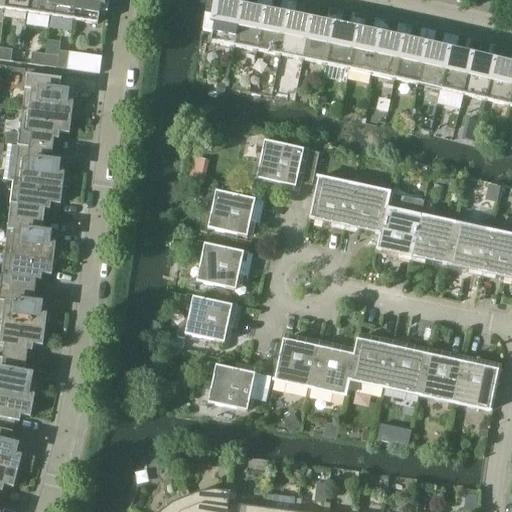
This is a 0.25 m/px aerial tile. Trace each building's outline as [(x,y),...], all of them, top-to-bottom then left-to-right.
[(29,0),(5,0),(4,11),(27,15),(29,0)] [(29,0),(27,15),(50,18),(53,0),(29,0)] [(53,0),(50,18),(73,22),(76,0),(53,0)] [(76,0),(73,22),(97,25),(100,12),(107,13),(109,0),(76,0)] [(234,49),(242,7),(248,8),(249,0),(238,0),(237,6),(219,2),(219,0),(206,0),(205,16),(202,33),(212,34),(210,44),(234,49)] [(234,49),(257,53),(265,11),(271,13),(273,0),(262,0),(260,10),(248,8),(242,7),(234,49)] [(257,53),(280,58),(288,16),(295,17),(297,3),(283,0),(283,1),(286,2),(283,15),(271,13),(265,11),(257,53)] [(280,58),(303,62),(311,21),(317,22),(320,8),(306,5),(306,6),(309,6),(307,20),(295,17),(288,16),(280,58)] [(303,62),(326,67),(334,25),(341,27),(344,13),(329,10),(332,11),(330,24),(317,22),(311,21),(303,62)] [(326,67),(349,71),(357,30),(364,31),(367,17),(352,14),(352,15),(355,16),(353,29),(341,27),(334,25),(326,67)] [(376,34),(364,31),(357,30),(349,71),(372,76),(380,35),(387,36),(390,22),(375,19),(375,20),(379,21),(376,34)] [(399,39),(387,36),(380,35),(372,76),(394,82),(403,40),(410,41),(413,27),(398,24),(398,25),(402,26),(399,39)] [(394,82),(417,87),(426,45),(433,47),(436,33),(421,29),(421,30),(425,31),(422,44),(410,41),(403,40),(394,82)] [(417,87),(440,92),(449,50),(456,52),(459,38),(445,35),(444,35),(448,36),(445,49),(433,47),(426,45),(417,87)] [(440,92),(463,97),(472,56),(479,57),(482,43),(468,40),(467,41),(471,41),(468,55),(456,52),(449,50),(440,92)] [(463,97),(486,103),(495,61),(502,63),(505,49),(491,45),(490,46),(494,47),(491,60),(479,57),(472,56),(463,97)] [(12,53),(0,51),(0,61),(11,63),(12,53)] [(58,60),(57,69),(67,71),(69,53),(59,52),(58,60)] [(99,75),(101,58),(69,53),(67,71),(99,75)] [(30,65),(43,67),(44,58),(31,56),(30,65)] [(58,60),(44,58),(43,67),(57,69),(58,60)] [(486,103),(508,108),(511,93),(511,65),(502,63),(495,61),(486,103)] [(60,92),(61,79),(26,75),(22,111),(71,118),(73,101),(62,99),(62,94),(64,94),(64,93),(60,92)] [(216,93),(224,94),(226,87),(218,85),(216,93)] [(6,134),(5,146),(7,146),(7,145),(17,147),(52,151),(55,133),(69,135),(71,118),(22,111),(19,136),(6,134)] [(264,143),(256,180),(295,189),(296,184),(311,187),(318,154),(264,143)] [(17,147),(7,146),(3,181),(13,182),(62,188),(65,171),(53,170),(54,165),(55,165),(56,164),(51,163),(52,151),(17,147)] [(331,228),(344,231),(354,187),(318,179),(309,220),(332,225),(331,228)] [(62,188),(13,182),(9,217),(43,222),(46,203),(60,205),(62,188)] [(390,194),(354,187),(344,231),(357,234),(358,231),(380,235),(386,210),(390,194)] [(259,228),(264,203),(216,193),(208,230),(247,239),(250,224),(259,225),(258,228),(259,228)] [(380,235),(376,251),(399,256),(396,266),(410,269),(411,262),(421,218),(420,217),(424,202),(390,194),(386,210),(380,235)] [(9,217),(4,253),(54,259),(56,242),(44,240),(45,235),(47,236),(47,234),(42,234),(43,222),(9,217)] [(456,225),(421,218),(411,262),(424,265),(425,262),(447,266),(456,225)] [(491,233),(456,225),(447,266),(469,271),(468,275),(481,277),(491,233)] [(511,237),(491,233),(481,277),(495,280),(495,277),(511,280),(511,237)] [(247,281),(253,256),(204,246),(196,283),(235,292),(239,276),(247,278),(247,281)] [(54,259),(4,253),(0,286),(0,288),(35,292),(37,274),(51,276),(54,259)] [(0,288),(0,323),(45,330),(47,313),(35,311),(36,306),(38,306),(38,305),(33,304),(35,292),(0,288)] [(236,334),(241,309),(193,298),(185,336),(224,345),(227,329),(236,331),(235,334),(236,334)] [(45,330),(0,323),(0,359),(26,363),(28,345),(43,347),(45,330)] [(172,348),(183,350),(185,342),(174,340),(172,348)] [(274,382),(310,390),(319,345),(306,343),(305,346),(283,341),(274,382)] [(356,341),(353,356),(354,356),(348,382),(349,382),(383,390),(393,345),(380,342),(379,346),(356,341)] [(346,398),(349,382),(348,382),(354,356),(353,356),(332,352),(332,348),(319,345),(310,390),(346,398)] [(383,390),(419,397),(427,356),(405,351),(406,348),(393,345),(383,390)] [(450,361),(427,356),(419,397),(448,404),(454,405),(463,360),(450,357),(450,361)] [(0,359),(0,394),(34,401),(37,384),(25,382),(26,377),(28,377),(28,376),(23,375),(26,363),(0,359)] [(490,413),(499,372),(476,367),(477,363),(463,360),(454,405),(490,413)] [(266,404),(271,379),(216,367),(208,405),(247,413),(250,400),(266,404)] [(34,401),(0,394),(0,430),(12,433),(16,415),(30,418),(34,401)] [(325,424),(323,438),(336,440),(338,426),(325,424)] [(380,425),(376,442),(408,448),(411,432),(380,425)] [(481,425),(479,437),(486,438),(488,427),(481,425)] [(0,467),(18,472),(22,455),(11,452),(12,447),(14,448),(14,446),(9,445),(12,433),(0,430),(0,467)] [(363,431),(361,443),(368,444),(370,432),(363,431)] [(0,484),(13,488),(18,472),(0,467),(0,484)] [(230,494),(237,495),(238,487),(229,485),(228,493),(214,491),(200,493),(190,497),(186,499),(191,511),(227,511),(228,505),(229,501),(230,494)] [(161,511),(191,511),(186,499),(190,497),(187,490),(178,494),(181,500),(171,505),(161,511)] [(295,499),(273,497),(266,496),(264,510),(268,510),(267,511),(300,511),(302,501),(295,500),(295,499)]
